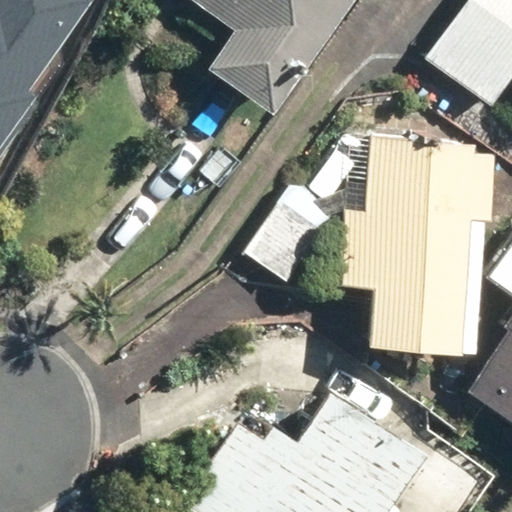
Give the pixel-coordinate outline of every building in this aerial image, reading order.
[(88,0),(0,0),(0,97),(33,113),(68,38),(80,44),(92,17),(83,13),(88,0)] [(344,0),(180,0),(213,23),(195,49),(272,104),(344,0)] [(511,0),(461,0),(421,57),(488,104),(511,70),(511,0)] [(470,340),(478,210),(486,210),(490,144),(471,143),(472,132),(403,123),(402,129),(348,129),(345,174),(363,175),(361,205),(339,204),(334,276),(366,278),(362,338),(444,343),(445,338),(470,340)] [(330,208),(292,177),(244,249),(284,276),(330,208)] [(511,261),(501,278),(511,285),(511,346),(484,388),(511,407),(511,261)] [(374,511),(422,436),(328,379),(295,433),(266,415),(258,428),(229,411),(166,511),(374,511)]
